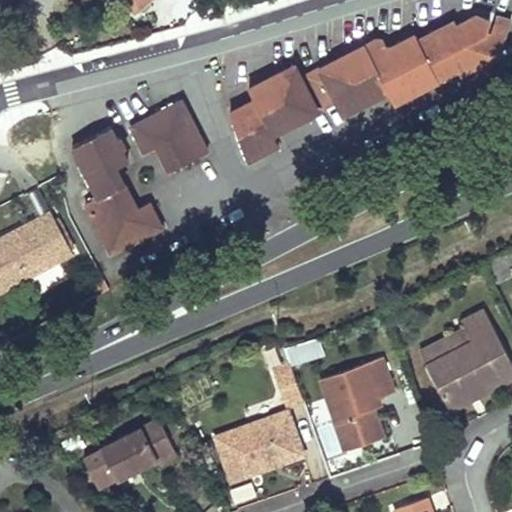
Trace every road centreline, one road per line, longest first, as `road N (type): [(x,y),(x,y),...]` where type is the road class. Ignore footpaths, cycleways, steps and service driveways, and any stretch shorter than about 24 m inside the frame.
road 1 (primary): [(511,119),(72,359)]
road 2 (primary): [(72,359),(199,319),(511,185)]
road 3 (residential): [(0,95),(345,0)]
road 4 (residential): [(470,451),(275,511)]
